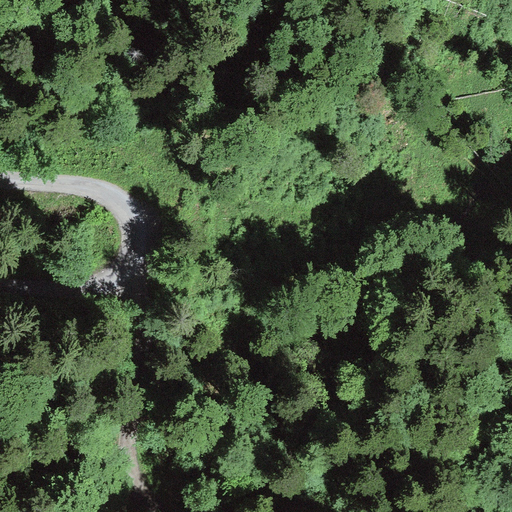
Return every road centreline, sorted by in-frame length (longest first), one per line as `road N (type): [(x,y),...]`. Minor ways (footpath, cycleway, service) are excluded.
road 1 (track): [(154,511),(127,471),(147,345),(136,269)]
road 2 (track): [(136,269),(139,231),(116,195),(0,175)]
road 3 (track): [(136,269),(87,285),(0,283)]
